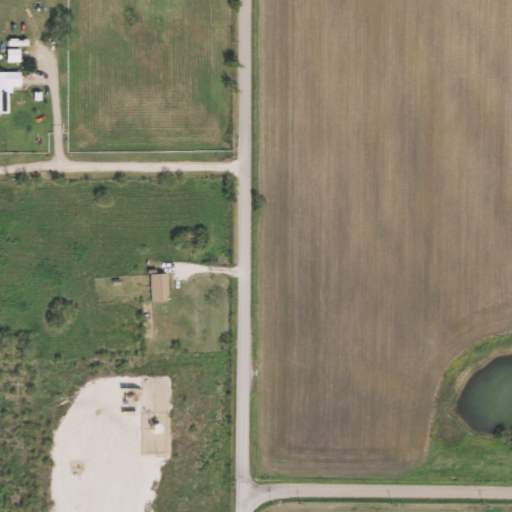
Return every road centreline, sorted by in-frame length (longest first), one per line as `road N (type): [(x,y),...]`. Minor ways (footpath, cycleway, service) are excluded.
road 1 (residential): [(244,0),(244,493)]
road 2 (tertiary): [(511,492),(244,493)]
